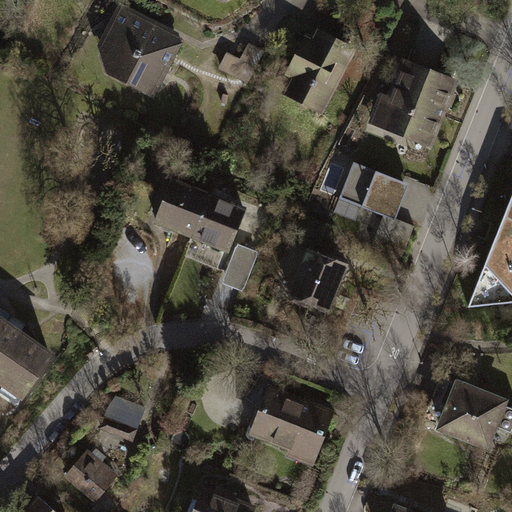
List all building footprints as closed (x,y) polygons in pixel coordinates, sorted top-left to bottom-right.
[(187,45),(117,6),(95,47),(102,73),(155,102),(187,45)] [(361,55),(317,32),(313,40),(305,36),(285,77),(293,80),(284,98),(328,120),(361,55)] [(226,57),(219,74),(252,88),(266,57),(249,50),(242,64),(226,57)] [(367,124),(436,151),(462,84),(404,61),(389,99),(379,95),(367,124)] [(403,185),(349,163),(334,199),(378,218),(367,245),(400,259),(412,228),(389,219),(403,185)] [(170,232),(191,240),(210,190),(199,186),(197,192),(169,181),(151,229),(169,236),(170,232)] [(211,253),(228,260),(247,211),(223,201),(225,195),(210,190),(191,240),(213,248),(211,253)] [(511,200),(486,267),(473,313),(511,308),(511,200)] [(251,225),(266,231),(272,216),(256,210),(251,225)] [(247,289),(259,251),(239,245),(227,283),(247,289)] [(350,267),(307,250),(288,299),(331,316),(350,267)] [(58,358),(0,318),(0,388),(25,406),(58,358)] [(508,404),(453,382),(434,430),(489,452),(497,432),(510,438),(511,432),(511,412),(505,410),(508,404)] [(269,388),(248,440),(290,457),(288,461),(313,471),(336,414),(269,388)] [(113,400),(100,433),(135,446),(148,413),(113,400)] [(96,506),(118,480),(89,454),(66,479),(96,506)] [(202,489),(192,511),(255,511),(256,511),(235,502),(237,498),(216,489),(214,494),(202,489)] [(51,511),(36,500),(26,511),(51,511)]
